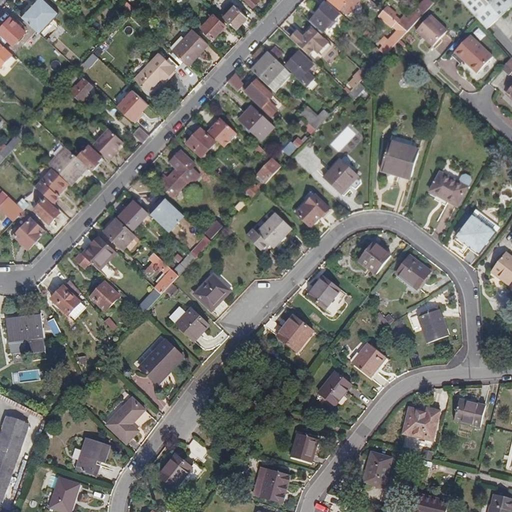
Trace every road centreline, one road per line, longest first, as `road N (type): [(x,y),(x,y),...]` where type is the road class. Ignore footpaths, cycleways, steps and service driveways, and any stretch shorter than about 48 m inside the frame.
road 1 (residential): [(292,0),(36,270),(11,282),(0,278)]
road 2 (residential): [(472,373),(459,271),(393,221),(342,229),(246,318)]
road 3 (residential): [(472,373),(402,387),(345,451),(308,511)]
road 4 (residential): [(118,511),(147,449),(189,408)]
